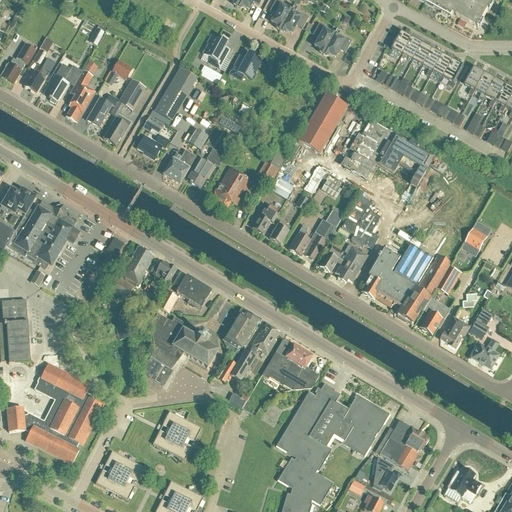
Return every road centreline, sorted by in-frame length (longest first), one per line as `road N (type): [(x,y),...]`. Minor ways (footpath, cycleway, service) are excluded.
road 1 (residential): [(510,397),(0,92)]
road 2 (secondary): [(461,428),(0,151)]
road 3 (residential): [(75,503),(126,402),(200,391),(228,414),(232,434),(211,511)]
road 4 (residential): [(392,6),(346,83),(189,0)]
road 5 (residential): [(511,47),(466,46),(392,6)]
